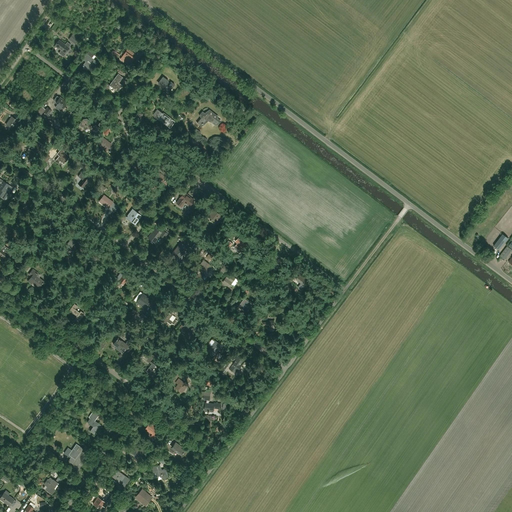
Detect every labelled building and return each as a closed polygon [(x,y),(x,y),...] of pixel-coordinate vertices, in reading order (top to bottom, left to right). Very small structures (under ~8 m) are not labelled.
[(80,38),(73,33),(69,38),(75,43),(80,38)] [(71,44),(67,42),(65,45),(59,40),(55,46),(61,50),(59,53),(62,56),(64,53),(65,53),(69,48),(69,47),(71,44)] [(134,62),(138,57),(141,54),(138,51),(135,55),(128,50),(121,59),(124,61),(126,58),(130,62),(132,60),(134,62)] [(94,59),(92,57),(94,54),(89,51),(87,54),(90,57),(83,66),(84,66),(92,72),(97,66),(92,62),(94,59)] [(118,92),(122,86),(119,83),(123,77),(118,74),(109,86),(110,86),(118,92)] [(168,81),(162,77),(158,83),(164,87),(165,88),(164,90),(168,93),(174,84),(171,82),(169,83),(168,82),(168,81)] [(61,111),(63,108),(67,103),(60,97),(56,102),(58,104),(55,107),(61,111)] [(171,120),(158,110),(154,116),(159,119),(160,118),(168,124),(171,120)] [(217,125),(219,122),(216,119),(217,117),(209,111),(206,115),(204,114),(197,123),(201,126),(207,118),(217,125)] [(12,128),(17,120),(12,116),(6,125),(12,128)] [(90,125),(90,121),(87,118),(83,119),(80,122),(81,126),(84,128),(88,128),(89,127),(94,130),(97,126),(95,124),(93,127),(90,125)] [(111,144),(102,137),(97,144),(104,149),(107,146),(108,148),(111,144)] [(29,145),(28,144),(26,146),(36,153),(41,147),(33,141),(29,145)] [(65,149),(62,147),(57,154),(59,156),(55,160),(58,163),(60,161),(64,164),(69,157),(63,152),(65,149)] [(138,165),(142,169),(139,173),(141,175),(148,166),(144,163),(142,164),(140,163),(140,162),(140,158),(137,156),(133,157),(131,160),(131,164),(134,166),(138,165)] [(78,184),(83,188),(89,180),(87,179),(90,176),(82,170),(78,177),(82,180),(78,184)] [(169,180),(169,179),(166,176),(165,177),(158,173),(155,178),(161,182),(161,181),(164,183),(167,178),(169,180)] [(0,195),(5,199),(8,194),(5,193),(4,192),(9,185),(0,179),(0,180),(0,195)] [(181,198),(177,203),(182,206),(185,202),(190,205),(194,200),(184,192),(180,198),(181,198)] [(113,202),(104,195),(99,201),(108,208),(113,202)] [(32,199),(28,196),(24,202),(23,201),(21,203),(26,207),(26,208),(29,210),(33,204),(30,201),(32,199)] [(135,224),(142,216),(133,209),(127,216),(126,217),(127,217),(135,224)] [(216,221),(221,215),(216,212),(217,211),(214,210),(212,213),(209,211),(206,216),(208,218),(210,216),(216,221)] [(48,227),(51,229),(55,223),(49,218),(45,225),(48,227),(47,227),(48,227)] [(148,238),(154,243),(160,235),(164,238),(167,233),(163,230),(162,232),(156,228),(148,238)] [(503,233),(494,245),(499,249),(508,237),(503,233)] [(241,252),(248,245),(240,237),(236,241),(238,243),(235,246),(241,252)] [(73,253),(79,245),(72,239),(66,247),(73,253)] [(182,254),(187,248),(181,243),(174,251),(179,255),(181,253),(182,254)] [(505,248),(501,253),(504,256),(508,251),(510,252),(511,250),(507,246),(505,248)] [(8,256),(1,250),(0,250),(0,258),(4,262),(8,256)] [(271,258),(271,259),(270,259),(276,263),(274,265),(278,268),(283,261),(281,259),(282,257),(276,252),(272,258),(271,258)] [(198,268),(204,273),(210,265),(207,263),(205,266),(201,263),(198,268)] [(226,264),(219,272),(222,275),(227,269),(229,266),(226,264)] [(40,287),(44,281),(37,275),(39,273),(34,269),(30,274),(32,276),(29,281),(36,286),(37,285),(40,287)] [(229,287),(231,284),(235,278),(229,273),(223,282),(229,287)] [(123,274),(118,281),(123,284),(128,277),(123,274)] [(299,275),(296,279),(302,283),(299,286),(303,289),(308,282),(299,275)] [(145,308),(151,300),(144,294),(141,298),(140,297),(137,302),(145,308)] [(247,313),(253,304),(247,299),(245,302),(242,300),(238,306),(247,313)] [(80,320),(85,314),(81,311),(80,312),(75,309),(78,306),(75,303),(70,310),(77,316),(76,317),(80,320)] [(174,325),(177,321),(175,319),(173,321),(169,318),(173,313),(170,311),(169,312),(166,310),(159,320),(164,324),(167,321),(171,324),(172,323),(174,325)] [(275,328),(275,320),(270,320),(270,322),(264,322),(264,325),(270,325),(270,328),(270,329),(271,329),(271,330),(272,330),(273,330),(274,330),(274,329),(275,329),(275,328)] [(193,335),(199,328),(193,323),(189,328),(186,325),(183,329),(191,336),(192,337),(193,335)] [(116,346),(115,348),(122,353),(126,348),(128,350),(132,345),(127,341),(125,344),(118,338),(117,339),(116,340),(113,344),(116,346)] [(214,356),(222,345),(216,341),(208,351),(214,356)] [(156,353),(151,349),(146,355),(149,357),(146,361),(149,363),(149,362),(151,364),(146,371),(153,377),(158,371),(154,368),(155,365),(150,361),(156,353)] [(241,365),(244,360),(246,358),(243,356),(241,359),(239,357),(231,369),(235,372),(237,369),(239,371),(242,366),(241,365)] [(225,374),(232,364),(229,362),(222,372),(225,374)] [(184,383),(178,379),(176,382),(178,384),(176,388),(181,392),(188,384),(185,382),(184,383)] [(220,408),(221,403),(215,402),(214,404),(209,403),(210,400),(210,396),(204,395),(204,399),(207,400),(207,403),(206,403),(205,410),(208,410),(208,411),(210,411),(214,411),(214,407),(220,408)] [(100,425),(90,418),(87,422),(93,426),(90,431),(94,434),(100,425)] [(150,422),(146,429),(153,434),(151,436),(155,439),(157,436),(154,434),(158,428),(150,422)] [(186,450),(175,442),(171,448),(169,446),(167,450),(172,454),(175,451),(181,455),(186,450)] [(75,460),(76,458),(80,453),(82,448),(79,446),(76,444),(71,451),(68,455),(71,457),(75,460)] [(141,457),(145,451),(143,449),(141,451),(135,446),(130,453),(136,457),(138,454),(141,457)] [(157,458),(164,464),(167,459),(160,453),(157,458)] [(160,465),(152,467),(154,472),(157,471),(157,475),(161,474),(161,475),(162,475),(163,478),(168,477),(166,469),(161,470),(160,465)] [(130,479),(126,476),(118,470),(113,476),(119,480),(118,481),(125,486),(130,479)] [(54,490),(53,490),(58,482),(53,479),(51,478),(49,480),(48,479),(45,483),(46,484),(46,485),(48,486),(46,489),(53,493),(54,490)] [(126,489),(118,483),(113,489),(122,495),(126,489)] [(146,505),(152,497),(143,489),(136,497),(146,505)] [(12,507),(16,501),(8,496),(9,493),(6,490),(4,493),(0,498),(0,499),(6,503),(6,502),(12,507)] [(98,497),(93,504),(96,506),(96,507),(97,507),(100,509),(102,505),(105,507),(107,504),(98,497)]
